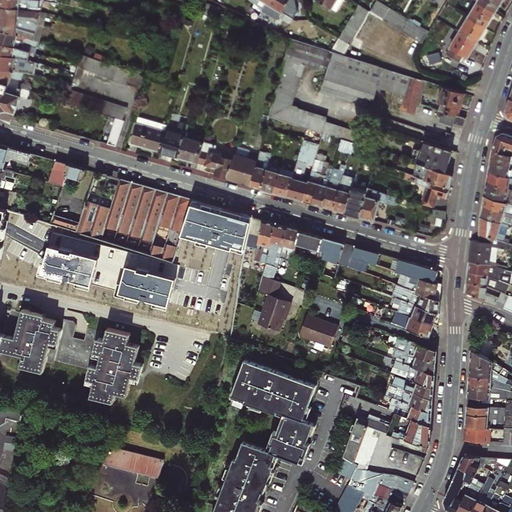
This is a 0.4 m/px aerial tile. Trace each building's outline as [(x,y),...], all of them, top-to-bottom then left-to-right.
[(1,0),(0,15),(0,31),(37,41),(45,13),(46,1),(42,1),(36,0),(1,0)] [(288,0),(269,0),(269,1),(265,8),(279,16),(283,10),(288,0)] [(343,0),(317,0),(332,8),(337,11),(343,0)] [(377,15),(384,4),(378,0),(377,0),(371,12),(377,15)] [(475,0),(478,1),(495,11),(501,0),(475,0)] [(495,11),(478,1),(469,16),(486,26),(495,11)] [(358,4),(354,11),(367,18),(371,12),(358,4)] [(377,15),(383,19),(391,7),(384,4),(377,15)] [(390,23),(397,11),(393,9),(391,7),(383,19),(390,23)] [(367,18),(354,11),(350,18),(363,25),(367,18)] [(390,23),(396,27),(403,15),(397,11),(390,23)] [(403,31),(410,19),(408,18),(403,15),(396,27),(403,31)] [(469,16),(461,32),(477,42),(486,26),(469,16)] [(346,24),(359,31),(363,25),(350,18),(346,24)] [(403,31),(410,35),(417,23),(410,19),(403,31)] [(417,23),(410,35),(416,38),(423,27),(417,23)] [(359,31),(346,24),(342,30),(355,38),(359,31)] [(429,31),(423,27),(416,38),(422,42),(429,31)] [(355,38),(342,30),(338,37),(351,44),(355,38)] [(37,41),(0,31),(0,43),(28,51),(38,54),(39,49),(41,50),(43,43),(37,41)] [(477,42),(461,32),(447,54),(460,62),(464,55),(468,57),(477,42)] [(330,50),(345,55),(351,44),(338,37),(330,50)] [(423,79),(345,55),(330,50),(292,38),(287,58),(305,63),(321,69),(331,69),(327,81),(371,95),(370,99),(375,101),(380,87),(405,95),(401,108),(413,112),(417,100),(423,79)] [(0,43),(0,55),(26,59),(28,51),(0,43)] [(430,54),(432,62),(443,59),(441,51),(430,54)] [(83,68),(87,56),(81,54),(77,66),(83,68)] [(0,55),(0,68),(24,73),(26,59),(0,55)] [(93,59),(87,56),(83,68),(89,70),(93,59)] [(289,122),(293,109),(305,63),(287,58),(272,117),(289,122)] [(93,59),(89,70),(95,72),(99,61),(93,59)] [(105,63),(99,61),(95,72),(101,74),(105,63)] [(105,63),(101,74),(107,76),(111,65),(105,63)] [(117,67),(111,65),(107,76),(113,78),(117,67)] [(119,80),(123,69),(117,67),(113,78),(119,80)] [(24,73),(0,68),(0,81),(22,88),(25,73),(24,73)] [(129,71),(123,69),(119,80),(124,82),(129,71)] [(134,73),(129,71),(124,82),(130,84),(134,73)] [(134,73),(130,84),(136,86),(140,75),(134,73)] [(136,86),(142,88),(145,77),(140,75),(136,86)] [(0,110),(1,110),(7,108),(16,111),(22,94),(29,96),(30,91),(22,88),(0,81),(0,110)] [(371,95),(327,81),(323,93),(368,107),(370,99),(371,95)] [(465,93),(444,86),(440,100),(442,100),(439,108),(443,109),(458,115),(465,93)] [(73,103),(76,90),(70,89),(66,101),(73,103)] [(83,93),(76,90),(73,103),(79,105),(83,93)] [(83,93),(79,105),(86,107),(90,95),(83,93)] [(7,108),(1,110),(23,117),(29,96),(22,94),(16,111),(7,108)] [(86,107),(92,109),(96,96),(90,95),(86,107)] [(96,96),(92,109),(99,111),(103,98),(96,96)] [(109,100),(103,98),(99,111),(105,113),(109,100)] [(109,100),(105,113),(111,115),(115,102),(109,100)] [(117,117),(121,104),(115,102),(111,115),(117,117)] [(121,104),(117,117),(124,119),(128,106),(121,104)] [(293,109),(289,122),(309,129),(324,134),(328,121),(329,120),(293,109)] [(458,115),(443,109),(442,110),(440,111),(440,113),(440,114),(441,115),(440,120),(453,124),(453,122),(463,125),(466,118),(458,115)] [(161,150),(167,131),(169,123),(141,115),(132,141),(161,150)] [(125,119),(124,119),(117,117),(109,142),(117,145),(125,119)] [(361,132),(328,121),(324,134),(325,134),(333,137),(343,140),(357,144),(361,132)] [(179,134),(167,131),(161,150),(181,156),(188,130),(190,125),(182,123),(179,134)] [(309,129),(296,173),(289,196),(305,200),(310,182),(304,180),(309,163),(316,164),(317,160),(325,134),(324,134),(309,129)] [(200,162),(205,142),(189,137),(191,131),(188,130),(181,156),(200,162)] [(508,154),(511,143),(511,136),(504,133),(497,136),(493,149),(508,154)] [(350,156),(353,156),(357,144),(343,140),(340,152),(350,156)] [(440,147),(423,141),(417,163),(447,172),(452,150),(440,147)] [(217,174),(228,178),(234,159),(223,155),(224,152),(216,149),(217,145),(205,142),(200,162),(219,168),(217,174)] [(0,167),(4,169),(6,159),(11,160),(12,157),(28,161),(30,153),(0,144),(0,167)] [(511,155),(508,154),(493,149),(491,160),(511,167),(511,155)] [(261,157),(253,185),(264,188),(270,169),(265,167),(270,153),(263,151),(261,157)] [(274,154),(270,153),(265,167),(270,169),(271,166),(274,154)] [(234,159),(228,178),(253,185),(261,157),(251,154),(250,158),(235,154),(234,159)] [(63,177),(67,163),(56,160),(49,182),(63,187),(64,186),(65,180),(63,177)] [(305,200),(313,203),(325,162),(317,160),(316,164),(310,182),(305,200)] [(511,167),(491,160),(489,170),(511,177),(511,167)] [(325,162),(313,203),(324,206),(335,170),(329,168),(330,163),(325,162)] [(86,169),(67,163),(63,177),(65,180),(64,186),(68,187),(70,181),(73,182),(74,179),(79,180),(83,178),(86,169)] [(447,172),(417,163),(413,175),(418,176),(452,186),(454,174),(447,172)] [(264,188),(277,192),(283,169),(271,166),(270,169),(264,188)] [(0,187),(3,178),(6,179),(7,175),(14,177),(15,172),(4,169),(0,167),(0,187)] [(324,206),(334,209),(344,175),(347,168),(343,167),(341,172),(335,170),(324,206)] [(277,192),(289,196),(296,173),(283,169),(277,192)] [(511,177),(489,170),(487,181),(511,189),(511,177)] [(344,175),(334,209),(347,213),(355,184),(357,179),(344,175)] [(438,195),(448,198),(452,186),(418,176),(416,182),(428,186),(423,202),(435,206),(438,195)] [(132,182),(120,179),(112,208),(106,227),(118,231),(132,182)] [(511,189),(487,181),(484,195),(511,204),(511,189)] [(144,185),(132,182),(118,231),(130,235),(144,185)] [(355,184),(347,213),(361,217),(370,188),(355,184)] [(156,189),(144,185),(130,235),(142,239),(156,189)] [(370,188),(361,217),(375,221),(381,204),(387,206),(390,194),(370,188)] [(168,192),(156,189),(142,239),(154,242),(156,234),(168,192)] [(192,199),(168,192),(156,234),(168,237),(165,247),(153,244),(151,254),(174,261),(192,199)] [(511,204),(484,195),(483,205),(511,214),(511,204)] [(174,261),(198,269),(216,206),(192,199),(174,261)] [(106,227),(112,208),(87,201),(81,223),(55,214),(53,223),(103,239),(106,227)] [(481,215),(501,222),(506,223),(511,225),(511,214),(483,205),(481,215)] [(235,275),(244,244),(249,226),(240,223),(243,214),(216,206),(198,269),(235,281),(235,275)] [(15,211),(2,207),(0,213),(0,220),(10,224),(15,211)] [(431,217),(446,219),(447,212),(433,210),(431,217)] [(0,279),(231,337),(236,301),(235,281),(198,269),(174,261),(103,239),(53,223),(23,214),(19,227),(10,224),(0,220),(0,279)] [(252,216),(243,214),(240,223),(249,226),(252,216)] [(497,235),(501,222),(481,215),(479,241),(490,243),(491,237),(503,241),(504,238),(502,237),(497,235)] [(249,226),(244,244),(256,248),(264,220),(252,216),(249,226)] [(276,223),(264,220),(256,248),(253,258),(265,262),(276,223)] [(502,237),(506,223),(501,222),(497,235),(502,237)] [(276,223),(265,262),(277,265),(279,257),(288,227),(276,223)] [(295,247),(296,243),(300,230),(288,227),(279,257),(292,261),(301,264),(302,259),(296,257),(295,259),(292,258),(295,247)] [(300,230),(296,243),(320,249),(323,237),(300,230)] [(344,243),(323,237),(320,249),(318,255),(328,258),(323,272),(335,276),(339,262),(344,243)] [(503,241),(491,237),(490,243),(479,241),(471,240),(469,262),(495,264),(497,247),(510,248),(511,243),(503,241)] [(355,246),(344,243),(339,262),(349,266),(352,256),(355,246)] [(355,246),(352,256),(376,264),(380,253),(355,246)] [(438,270),(400,259),(396,271),(407,274),(435,282),(438,270)] [(495,264),(469,262),(468,273),(487,274),(504,281),(508,269),(498,265),(495,264)] [(487,274),(468,273),(467,283),(486,285),(502,292),(505,293),(509,283),(504,281),(487,274)] [(435,282),(407,274),(403,286),(440,300),(441,283),(435,282)] [(275,295),(280,282),(262,275),(256,291),(267,295),(256,323),(276,331),(283,312),(285,313),(290,301),(275,295)] [(486,285),(467,283),(466,290),(484,301),(485,300),(499,305),(503,307),(508,295),(505,294),(505,293),(502,292),(499,299),(485,294),(486,285)] [(440,300),(403,286),(398,284),(394,296),(396,297),(404,300),(438,312),(439,313),(440,300)] [(509,309),(511,301),(511,296),(508,295),(503,307),(509,309)] [(402,305),(400,312),(434,324),(438,312),(404,300),(396,297),(394,302),(402,305)] [(0,347),(1,348),(1,350),(23,355),(20,366),(43,372),(50,345),(51,341),(59,343),(62,331),(60,328),(55,327),(56,320),(45,318),(46,314),(23,308),(16,336),(5,333),(0,332),(0,320),(0,319),(0,347)] [(396,311),(392,322),(430,336),(434,324),(400,312),(396,311)] [(306,313),(298,333),(330,345),(338,325),(306,313)] [(345,327),(340,340),(353,344),(358,332),(345,327)] [(91,364),(87,379),(95,381),(94,385),(91,397),(114,403),(116,393),(127,396),(131,381),(132,377),(140,379),(143,366),(141,364),(136,362),(140,346),(129,343),(131,333),(108,328),(105,339),(99,338),(97,339),(94,352),(102,354),(100,358),(98,366),(91,364)] [(437,350),(399,336),(395,347),(436,362),(437,350)] [(396,355),(394,359),(435,374),(436,362),(395,347),(393,354),(396,355)] [(509,372),(472,349),(471,365),(492,367),(506,376),(509,372)] [(302,419),(315,384),(243,358),(230,393),(244,398),(243,400),(275,412),(276,410),(282,412),(275,430),(272,429),(268,443),(271,444),(268,450),(241,440),(235,458),(232,457),(211,511),(254,511),(259,499),(257,499),(260,490),(262,491),(272,465),(270,464),(275,452),(298,461),(300,455),(303,456),(308,443),(305,441),(312,422),(302,419)] [(406,377),(408,378),(434,387),(435,374),(394,359),(392,366),(390,371),(406,377)] [(471,365),(470,376),(492,378),(511,385),(511,379),(506,376),(492,367),(471,365)] [(330,367),(328,373),(352,382),(354,376),(330,367)] [(432,412),(434,387),(408,378),(407,381),(394,376),(392,383),(404,388),(401,396),(389,392),(387,395),(432,412)] [(490,387),(510,392),(511,392),(511,385),(492,378),(470,376),(469,386),(490,387)] [(404,388),(392,383),(389,382),(384,394),(385,395),(387,395),(389,392),(401,396),(404,388)] [(468,397),(506,399),(511,399),(511,395),(510,395),(510,392),(490,387),(469,386),(468,397)] [(392,411),(412,418),(431,425),(432,412),(387,395),(385,395),(384,398),(390,401),(389,404),(394,405),(392,411)] [(0,402),(0,507),(8,511),(20,486),(13,482),(10,487),(0,482),(0,425),(4,422),(5,418),(19,422),(22,408),(0,402)] [(496,415),(496,407),(467,405),(467,413),(496,415)] [(504,427),(505,416),(502,415),(503,408),(496,407),(496,415),(467,413),(466,425),(491,427),(504,428),(504,427)] [(365,423),(381,429),(400,436),(401,435),(422,442),(429,445),(430,435),(418,431),(419,428),(410,424),(391,418),(390,421),(367,413),(363,422),(355,419),(342,453),(347,456),(352,459),(363,429),(365,423)] [(430,435),(431,425),(412,418),(410,424),(419,428),(418,431),(430,435)] [(363,429),(352,459),(356,461),(368,465),(381,429),(365,423),(363,429)] [(490,441),(491,427),(466,425),(465,439),(490,441)] [(426,452),(429,445),(422,442),(419,450),(426,452)] [(94,443),(90,460),(148,474),(152,457),(94,443)] [(334,471),(348,478),(349,475),(354,466),(356,461),(352,459),(347,456),(342,453),(334,471)] [(479,465),(487,469),(491,457),(464,455),(459,466),(475,473),(479,465)] [(394,487),(397,482),(400,476),(396,474),(373,472),(354,466),(349,475),(356,479),(354,485),(363,489),(373,492),(376,494),(366,511),(398,511),(403,503),(389,498),(391,493),(394,487)] [(473,478),(475,473),(459,466),(453,478),(466,484),(465,487),(468,488),(473,478)] [(484,511),(489,503),(494,493),(497,486),(499,482),(502,476),(492,472),(491,471),(486,479),(484,483),(470,511),(484,511)] [(0,472),(0,482),(10,487),(13,482),(14,480),(0,472)] [(411,487),(414,480),(400,476),(397,482),(411,487)] [(455,511),(456,511),(466,492),(468,488),(465,487),(466,484),(453,478),(443,501),(446,507),(455,511)] [(470,511),(484,483),(478,480),(473,478),(468,488),(466,492),(456,511),(470,511)] [(347,482),(331,511),(351,511),(353,509),(359,497),(362,492),(363,489),(354,485),(347,482)] [(397,482),(394,487),(408,492),(411,487),(397,482)] [(495,511),(501,500),(504,494),(506,490),(508,486),(499,482),(497,486),(494,493),(489,503),(484,511),(495,511)] [(394,487),(391,493),(405,498),(408,492),(394,487)] [(366,511),(376,494),(373,492),(363,489),(362,492),(359,497),(366,500),(360,511),(353,509),(351,511),(366,511)] [(505,511),(511,499),(511,493),(506,490),(504,494),(501,500),(495,511),(505,511)] [(391,493),(389,498),(403,503),(405,498),(391,493)]
